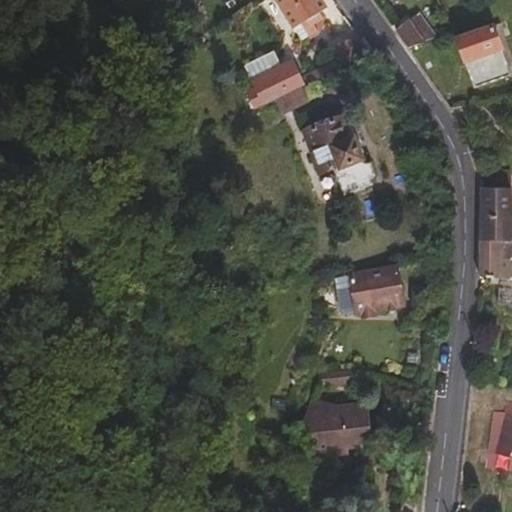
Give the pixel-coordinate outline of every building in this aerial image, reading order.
[(328,6),(323,0),(279,0),(297,26),(304,21),(312,33),(320,27),(316,21),(325,15),(322,10),(328,6)] [(433,39),(414,13),(404,20),(423,43),(433,39)] [(423,43),(404,20),(392,29),(407,49),(423,43)] [(312,33),(304,21),(297,26),(304,38),(312,33)] [(509,76),(500,48),(493,32),(499,30),(497,25),(455,39),(472,88),(509,76)] [(505,46),(499,30),(493,32),(500,48),(505,46)] [(329,72),(369,53),(355,33),(320,50),(329,72)] [(262,105),(305,84),(293,59),(250,80),(262,105)] [(307,105),(300,89),(276,101),(282,116),(307,105)] [(358,133),(349,111),(340,115),(350,138),(353,136),(358,133)] [(365,165),(353,136),(350,138),(340,115),(303,130),(321,172),(332,167),(345,197),(372,186),(371,179),(374,175),(370,164),(365,165)] [(511,221),(511,187),(508,187),(508,169),(477,169),(480,188),(478,251),(497,252),(497,246),(509,246),(511,221)] [(497,279),(499,259),(508,260),(509,246),(497,246),(497,252),(478,251),(478,276),(497,279)] [(401,297),(397,268),(350,276),(353,293),(338,296),(341,310),(355,307),(357,312),(361,311),(362,316),(372,314),(372,310),(379,308),(378,302),(401,297)] [(402,304),(401,297),(378,302),(379,308),(402,304)] [(356,380),(360,367),(319,372),(318,376),(340,383),(356,380)] [(367,420),(365,401),(333,404),(325,402),(311,395),(301,425),(304,427),(367,420)] [(511,413),(483,405),(479,422),(511,430),(511,413)] [(370,439),(367,420),(304,427),(308,456),(328,454),(326,442),(345,441),(370,439)] [(511,430),(479,422),(471,462),(488,467),(492,451),(507,456),(509,450),(511,451),(511,430)] [(345,452),(345,441),(326,442),(328,454),(345,452)] [(404,510),(406,483),(376,480),(374,508),(404,510)]
